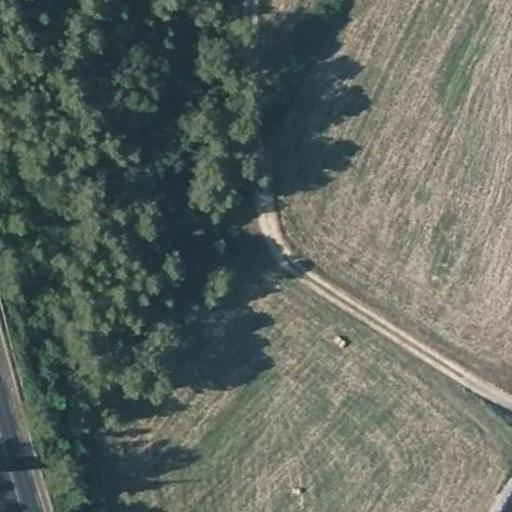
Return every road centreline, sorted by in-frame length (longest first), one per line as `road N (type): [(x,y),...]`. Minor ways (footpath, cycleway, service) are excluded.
road 1 (track): [(511,407),(275,250),(249,114),(251,0)]
road 2 (track): [(265,229),(197,208),(127,153),(127,135),(153,94),(186,0)]
